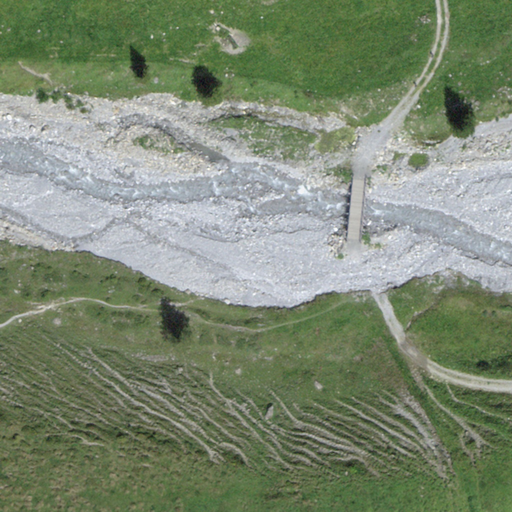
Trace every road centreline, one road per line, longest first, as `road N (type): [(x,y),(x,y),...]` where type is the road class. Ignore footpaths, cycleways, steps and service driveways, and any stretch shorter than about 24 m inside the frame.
road 1 (track): [(367,265),(354,234),(360,174),(440,50),(441,0)]
road 2 (track): [(511,385),(427,368),(406,348),(367,265)]
